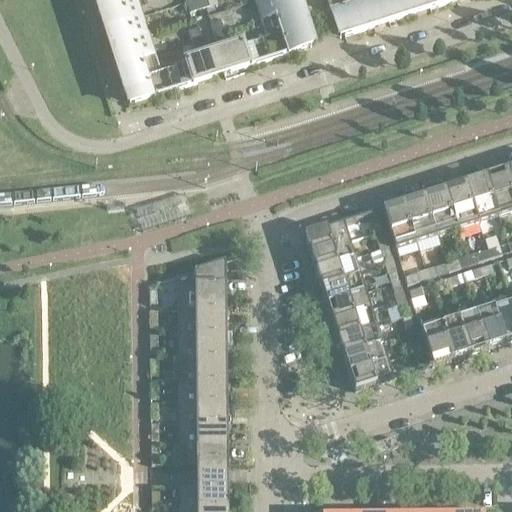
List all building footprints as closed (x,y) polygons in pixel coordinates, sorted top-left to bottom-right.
[(137,1),(136,0),(94,0),(98,13),(137,1)] [(209,9),(206,0),(202,0),(196,2),(199,13),(209,9)] [(299,10),(297,3),(295,0),(265,0),(255,4),(261,22),(299,10)] [(361,34),(349,0),(326,0),(339,41),(361,34)] [(372,0),(349,0),(361,34),(381,27),(372,0)] [(402,21),(395,0),(372,0),(381,27),(402,21)] [(422,14),(417,0),(395,0),(402,21),(422,14)] [(443,7),(440,0),(417,0),(422,14),(443,7)] [(143,19),(137,1),(98,13),(104,32),(143,19)] [(199,13),(196,2),(185,5),(189,16),(199,13)] [(305,28),(301,17),(299,10),(261,22),(266,40),(305,28)] [(149,38),(143,19),(104,32),(110,50),(149,38)] [(224,34),(221,23),(210,27),(214,37),(224,34)] [(312,49),(310,44),(305,28),(266,40),(261,41),(268,64),(312,49)] [(202,41),(198,31),(188,34),(191,44),(202,41)] [(227,44),(224,34),(214,37),(217,48),(227,44)] [(155,56),(149,38),(110,50),(116,69),(155,56)] [(173,94),(268,64),(261,41),(165,72),(173,94)] [(205,52),(202,41),(191,44),(195,55),(205,52)] [(160,73),(155,56),(116,69),(122,87),(161,75),(160,73)] [(173,94),(165,72),(160,73),(161,75),(122,87),(129,108),(173,94)] [(511,214),(511,190),(507,174),(486,180),(498,219),(511,214)] [(498,219),(486,180),(466,187),(478,226),(498,219)] [(478,226),(466,187),(445,194),(457,232),(478,226)] [(457,232),(445,194),(424,200),(437,239),(457,232)] [(437,239),(424,200),(404,207),(416,246),(437,239)] [(416,246),(404,207),(382,214),(395,252),(416,246)] [(383,233),(379,223),(371,226),(374,236),(383,233)] [(349,244),(343,226),(304,239),(310,256),(349,244)] [(388,251),(385,241),(376,243),(380,253),(388,251)] [(354,261),(349,244),(310,256),(316,274),(354,261)] [(502,258),(499,250),(487,254),(490,262),(502,258)] [(391,260),(388,251),(380,253),(383,263),(391,260)] [(490,262),(487,254),(475,258),(477,266),(490,262)] [(360,278),(354,261),(316,274),(321,291),(360,278)] [(461,271),(458,263),(446,267),(448,275),(461,271)] [(225,313),(225,264),(194,274),(194,289),(177,289),(177,314),(225,313)] [(448,275),(446,267),(434,271),(436,279),(448,275)] [(494,276),(491,268),(481,271),(484,279),(494,276)] [(484,279),(481,271),(471,274),(474,283),(484,279)] [(399,285),(396,275),(387,278),(391,287),(399,285)] [(419,285),(416,276),(404,280),(407,289),(419,285)] [(365,295),(360,278),(321,291),(326,308),(365,295)] [(459,287),(457,279),(447,282),(450,291),(459,287)] [(450,291),(447,282),(437,285),(440,294),(450,291)] [(402,295),(399,285),(391,287),(394,297),(402,295)] [(423,299),(421,291),(408,294),(411,303),(423,299)] [(371,313),(365,295),(326,308),(332,325),(371,313)] [(511,343),(511,308),(510,302),(493,307),(505,346),(511,343)] [(505,346),(493,307),(475,313),(488,352),(505,346)] [(410,319),(407,309),(398,312),(402,322),(410,319)] [(226,337),(225,313),(177,314),(178,338),(226,337)] [(376,330),(371,313),(332,325),(337,342),(376,330)] [(488,352),(475,313),(458,318),(471,357),(488,352)] [(471,357),(458,318),(441,324),(454,363),(471,357)] [(413,329),(410,319),(402,322),(405,332),(413,329)] [(454,363),(441,324),(420,331),(432,369),(454,363)] [(382,347),(376,330),(337,342),(343,359),(382,347)] [(226,361),(226,337),(178,338),(178,362),(226,361)] [(421,353),(418,343),(409,346),(413,356),(421,353)] [(387,364),(382,347),(343,359),(348,377),(387,364)] [(424,363),(421,353),(413,356),(416,366),(424,363)] [(226,385),(226,361),(178,362),(178,386),(226,385)] [(393,382),(387,364),(348,377),(354,395),(393,382)] [(226,406),(226,385),(178,386),(178,406),(226,406)] [(227,426),(226,406),(178,406),(178,427),(227,426)] [(227,447),(227,426),(178,427),(179,447),(227,447)] [(394,440),(371,448),(374,457),(397,450),(394,440)] [(228,511),(227,468),(227,447),(179,447),(179,469),(196,469),(196,481),(196,490),(179,490),(179,511),(228,511)] [(159,511),(159,495),(152,495),(151,511),(159,511)]
